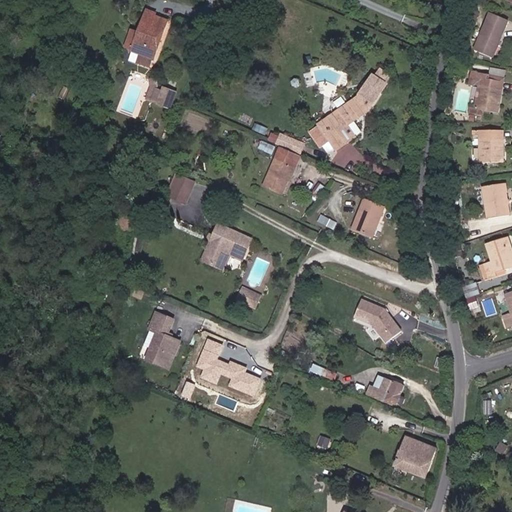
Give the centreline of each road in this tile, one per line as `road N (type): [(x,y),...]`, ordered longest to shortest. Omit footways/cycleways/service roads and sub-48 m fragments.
road 1 (unclassified): [(443,290),(426,196),(452,0)]
road 2 (residential): [(316,251),(261,345),(136,291)]
road 3 (unclassified): [(435,511),(452,460),(458,368)]
road 4 (residential): [(443,290),(316,251)]
